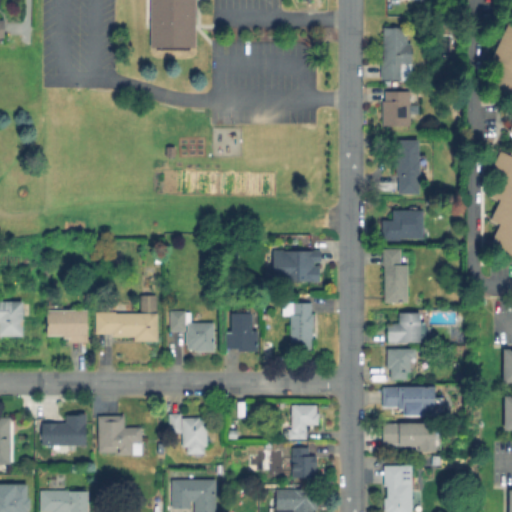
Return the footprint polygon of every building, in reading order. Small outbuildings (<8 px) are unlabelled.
[(194,0),(194,46),(149,46),(149,0),(194,0)] [(511,95),(508,94),(505,100),(492,94),(496,87),(490,84),(499,64),(490,60),(509,20),(511,21),(511,95)] [(411,42),(411,78),(380,78),(380,60),(382,60),(382,28),(409,28),(409,42),(411,42)] [(412,81),(412,85),(413,85),(413,89),(409,89),(409,93),(412,93),(412,99),(409,99),(409,125),(382,125),(382,101),(384,101),(384,91),(396,91),(396,81),(412,81)] [(511,252),(490,243),(499,224),(490,219),(499,199),(490,195),(499,175),(490,170),(499,150),(509,154),(511,148),(511,133),(508,131),(511,123),(511,252)] [(418,139),(418,160),(419,160),(419,176),(418,176),(418,193),(398,193),(398,177),(390,177),(389,149),(395,149),(396,139),(418,139)] [(422,210),(421,238),(400,238),(400,240),(381,239),(382,220),(392,220),(392,210),(422,210)] [(407,264),(407,301),(384,301),(384,265),(382,265),(382,249),(399,249),(399,264),(407,264)] [(320,263),(320,281),(274,281),(274,252),(311,253),(311,263),(320,263)] [(279,286),(279,295),(268,295),(268,286),(279,286)] [(155,294),(156,340),(133,340),(133,335),(110,335),(110,333),(94,333),(94,311),(115,311),(115,313),(139,312),(139,294),(155,294)] [(0,301),(22,301),(22,335),(0,335),(0,301)] [(310,338),(310,349),(298,349),(298,341),(290,342),(289,313),(291,313),(291,310),(292,310),(292,302),(310,302),(310,313),(312,313),(312,327),(311,327),(312,338),(310,338)] [(86,309),(86,341),(67,342),(67,337),(62,337),(62,334),(46,334),(46,309),(86,309)] [(212,322),(213,351),(194,351),(194,348),(186,348),(186,344),(185,344),(185,331),(186,331),(186,323),(185,323),(185,330),(169,330),(169,310),(184,310),(184,312),(190,312),(190,322),(212,322)] [(250,312),(250,330),(256,330),(256,350),(237,350),(237,347),(225,347),(225,330),(231,330),(231,312),(250,312)] [(419,313),(420,342),(386,342),(386,323),(397,323),(398,313),(419,313)] [(511,347),(500,347),(499,381),(511,381),(511,347)] [(414,348),(414,357),(409,357),(410,372),(406,372),(406,379),(389,379),(389,368),(386,368),(386,348),(414,348)] [(467,386),(457,386),(456,373),(467,373),(467,386)] [(434,386),(434,414),(417,415),(417,409),(398,409),(398,406),(382,406),(382,387),(434,386)] [(501,428),(511,428),(511,394),(501,394),(501,428)] [(318,412),(318,424),(305,424),(305,438),(287,438),(288,429),(290,429),(290,404),(315,404),(316,412),(318,412)] [(87,411),(87,444),(43,444),(43,421),(68,421),(68,411),(87,411)] [(180,413),(181,417),(198,417),(198,419),(204,419),(205,446),(181,447),(181,432),(168,432),(168,414),(180,413)] [(140,427),(141,454),(115,454),(115,452),(97,452),(97,415),(123,415),(123,427),(140,427)] [(0,416),(9,416),(10,464),(0,463),(0,416)] [(433,422),(433,451),(418,451),(418,445),(398,445),(398,443),(382,443),(382,423),(433,422)] [(238,431),(238,438),(227,438),(227,427),(238,427),(238,431)] [(166,443),(166,454),(156,454),(156,443),(166,443)] [(314,467),(315,476),(291,477),(291,447),(308,447),(308,455),(315,455),(315,467),(314,467)] [(410,482),(410,511),(383,511),(383,498),(386,498),(386,486),(383,486),(382,465),(404,465),(404,482),(410,482)] [(214,479),(214,511),(193,511),(193,501),(190,501),(189,507),(171,507),(171,479),(214,479)] [(0,511),(0,481),(27,481),(27,496),(31,496),(31,509),(27,509),(27,511),(0,511)] [(87,490),(86,511),(39,511),(39,489),(87,490)] [(316,489),(316,509),(314,509),(314,511),(275,511),(275,489),(316,489)]
